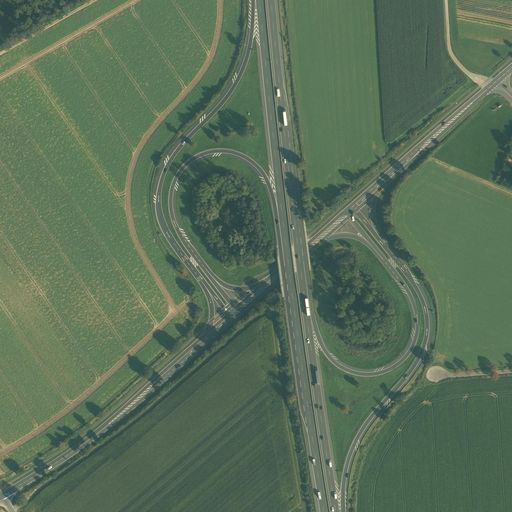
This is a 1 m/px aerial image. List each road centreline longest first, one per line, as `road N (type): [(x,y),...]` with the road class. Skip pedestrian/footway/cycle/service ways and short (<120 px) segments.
road 1 (track): [(11,511),(266,313),(274,319),(304,511)]
road 2 (motorway): [(252,0),(243,68),(168,162),(157,193),(162,224),(201,281)]
road 3 (motorway): [(343,511),(346,461),(357,436),(412,368),(426,334),(419,293),(387,250)]
road 4 (motorway): [(303,290),(270,0)]
road 5 (motorway): [(282,224),(323,511)]
road 6 (motorway): [(378,254),(408,290),(417,325),(405,357),(383,372),(334,363),(303,290)]
road 7 (motorway): [(203,268),(171,217),(172,182),(190,160),(228,151),(251,163),(282,224)]
road 8 (tertiary): [(2,495),(77,448),(200,343)]
road 9 (motorway): [(258,0),(282,224)]
road 10 (motorway): [(335,511),(303,290)]
road 11 (tertiary): [(378,184),(493,83)]
